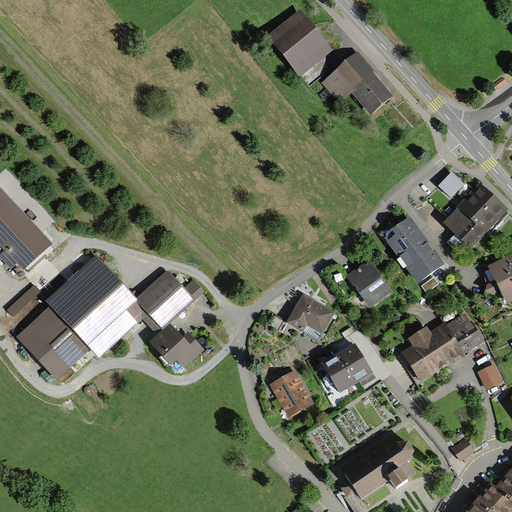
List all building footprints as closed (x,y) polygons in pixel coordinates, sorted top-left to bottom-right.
[(333,52),(300,11),(267,37),(300,78),(333,52)] [(375,72),(358,52),(321,83),(326,89),(332,95),(339,105),(353,94),(371,116),(393,98),(382,84),(373,74),(375,72)] [(494,85),(497,90),(507,83),(503,78),(494,85)] [(332,95),(326,89),(319,96),(325,102),(332,95)] [(451,174),(438,189),(451,201),(465,186),(451,174)] [(467,199),(444,225),(472,250),(507,211),(478,186),(467,199)] [(0,187),(0,245),(5,251),(0,255),(0,257),(11,269),(17,264),(24,271),(53,244),(0,187)] [(446,266),(410,218),(382,240),(418,287),(446,266)] [(511,303),(511,255),(487,268),(494,282),(487,286),(485,293),(492,295),(499,292),(507,306),(511,303)] [(142,319),(159,337),(171,325),(189,309),(207,292),(194,277),(184,286),(168,270),(137,299),(97,256),(46,304),(50,308),(30,327),(70,370),(90,351),(99,360),(142,319)] [(346,277),(370,310),(393,293),(381,276),(369,260),(346,277)] [(423,285),(427,292),(440,284),(436,277),(423,285)] [(298,306),(287,324),(303,334),(304,333),(318,341),(321,335),(322,335),(335,313),(303,296),(298,306)] [(412,347),(402,354),(420,383),(483,344),(465,315),(462,317),(457,309),(441,319),(445,325),(430,334),(427,329),(408,341),(412,347)] [(183,338),(171,325),(159,337),(150,345),(172,367),(177,362),(184,370),(205,350),(188,332),(183,338)] [(338,357),(322,367),(340,396),(360,384),(362,388),(377,379),(356,346),(338,357)] [(495,366),(478,373),(487,391),(503,384),(495,366)] [(314,406),(295,372),(283,379),(271,386),(290,419),(314,406)] [(471,452),(464,441),(452,449),(459,460),(471,452)] [(385,449),(343,477),(348,484),(340,490),(347,501),(356,495),(362,503),(388,484),(396,495),(409,485),(405,480),(415,473),(409,465),(415,453),(409,444),(398,445),(387,452),(385,449)] [(511,511),(511,470),(508,475),(496,490),(490,485),(467,511),(511,511)]
